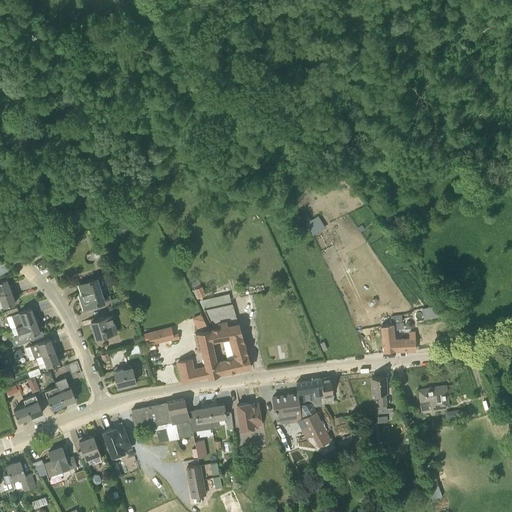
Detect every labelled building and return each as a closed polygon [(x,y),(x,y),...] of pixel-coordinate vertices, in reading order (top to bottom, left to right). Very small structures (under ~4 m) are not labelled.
[(318,219),(316,220),(313,214),(308,217),(311,223),(307,226),(312,233),(323,226),(318,219)] [(6,260),(0,261),(0,272),(8,270),(6,260)] [(0,294),(10,290),(6,278),(0,280),(0,294)] [(104,301),(96,279),(78,284),(81,294),(82,294),(84,300),(80,301),(83,308),(104,301)] [(201,287),(193,290),(197,299),(205,295),(201,287)] [(10,290),(0,294),(0,307),(3,307),(15,303),(10,290)] [(204,307),(232,300),(230,292),(202,299),(204,307)] [(122,295),(115,298),(117,303),(124,301),(122,295)] [(448,315),(445,303),(422,307),(424,319),(448,315)] [(10,329),(15,327),(35,320),(31,308),(19,312),(10,315),(6,317),(10,329)] [(211,342),(208,330),(201,314),(193,318),(199,332),(195,333),(199,350),(202,349),(206,367),(192,371),(191,367),(192,366),(190,359),(178,362),(179,368),(179,371),(180,373),(182,382),(218,374),(211,342)] [(385,352),(395,350),(415,350),(415,331),(408,332),(408,337),(394,338),(393,329),(402,328),(403,329),(402,319),(401,315),(391,316),(392,324),(381,326),(385,352)] [(116,333),(111,316),(90,322),(96,339),(116,333)] [(35,320),(15,327),(17,334),(10,340),(13,347),(29,341),(28,336),(40,332),(35,320)] [(218,328),(208,330),(211,342),(229,338),(241,335),(238,323),(227,326),(225,320),(217,322),(218,328)] [(407,329),(412,328),(413,324),(410,320),(406,321),(404,326),(407,329)] [(145,333),(148,344),(172,338),(172,340),(179,339),(178,334),(171,336),(169,326),(145,333)] [(250,367),(241,335),(229,338),(235,358),(223,360),(226,373),(250,367)] [(29,360),(33,358),(54,350),(50,338),(37,343),(37,342),(29,345),(24,347),(29,360)] [(54,350),(33,358),(35,358),(39,369),(46,367),(59,363),(54,350)] [(16,363),(27,359),(25,353),(14,358),(16,363)] [(114,371),(117,387),(135,383),(131,367),(114,371)] [(13,382),(10,371),(0,373),(0,375),(3,384),(13,382)] [(39,389),(36,376),(29,377),(32,391),(39,389)] [(386,405),(384,376),(372,377),(373,394),(379,393),(380,398),(378,398),(379,405),(376,405),(377,422),(394,420),(393,407),(386,407),(386,405)] [(329,377),(320,378),(321,389),(323,397),(320,397),(320,398),(321,404),(333,402),(332,397),(333,397),(329,377)] [(68,387),(65,379),(65,378),(55,381),(59,392),(68,388),(68,387)] [(296,382),(297,393),(299,406),(307,414),(314,410),(309,403),(308,403),(305,392),(318,390),(319,398),(320,398),(320,397),(323,397),(321,389),(320,378),(296,382)] [(15,384),(10,386),(13,393),(18,391),(15,384)] [(44,390),(46,397),(51,409),(63,404),(58,392),(59,392),(56,385),(44,390)] [(429,398),(431,407),(448,405),(445,386),(419,389),(420,399),(429,398)] [(58,392),(63,404),(75,399),(71,387),(68,388),(59,392),(58,392)] [(25,398),(27,403),(38,398),(36,393),(25,398)] [(299,406),(297,393),(272,397),(274,412),(278,412),(280,423),(297,420),(306,438),(312,435),(315,440),(326,434),(315,411),(314,411),(314,410),(307,414),(299,406)] [(168,439),(192,435),(191,430),(189,419),(187,412),(184,398),(168,402),(171,422),(165,423),(168,439)] [(37,400),(25,405),(30,417),(42,412),(37,400)] [(158,442),(168,439),(165,423),(171,422),(168,402),(131,409),(136,429),(149,426),(150,431),(156,429),(158,442)] [(261,424),(257,403),(249,404),(249,403),(237,405),(241,430),(253,428),(253,426),(261,424)] [(223,404),(207,407),(209,420),(210,419),(211,428),(219,426),(218,418),(223,417),(225,425),(232,423),(230,412),(224,413),(223,404)] [(30,417),(25,405),(13,410),(18,422),(30,417)] [(189,419),(191,430),(197,429),(196,422),(209,420),(207,407),(194,409),(196,418),(189,419)] [(340,416),(333,418),(335,424),(342,422),(340,416)] [(113,458),(115,459),(122,456),(123,454),(125,453),(124,452),(131,449),(122,426),(115,428),(115,427),(102,432),(112,458),(113,458)] [(335,442),(338,448),(367,434),(364,427),(335,442)] [(93,456),(95,461),(101,459),(92,436),(79,441),(86,459),(93,456)] [(206,456),(203,439),(194,441),(195,446),(197,456),(197,458),(206,456)] [(43,463),(42,459),(41,459),(48,481),(49,480),(48,477),(70,469),(69,469),(77,466),(73,457),(66,459),(62,447),(48,451),(51,460),(43,463)] [(432,459),(431,459),(421,462),(428,489),(438,486),(435,477),(436,476),(434,470),(435,470),(432,459)] [(20,477),(25,491),(35,487),(30,473),(25,475),(20,461),(6,466),(8,473),(2,474),(9,490),(12,489),(13,487),(11,480),(20,477)] [(117,462),(109,464),(111,471),(117,469),(119,467),(117,462)] [(185,468),(191,498),(207,495),(201,464),(185,468)] [(87,477),(83,469),(74,473),(77,481),(87,477)] [(418,486),(416,478),(407,481),(409,488),(418,486)]
